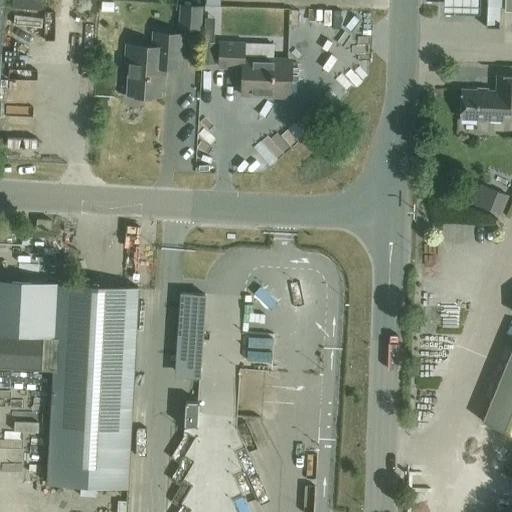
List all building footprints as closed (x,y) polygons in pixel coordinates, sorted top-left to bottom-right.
[(481,0),(445,0),(445,20),(481,21),(481,0)] [(511,0),(487,0),(486,27),(499,28),(500,10),(511,10),(511,0)] [(180,29),(200,31),(201,7),(181,5),(180,29)] [(162,68),(182,69),(184,35),(154,33),(153,47),(127,46),(126,64),(130,64),(128,94),(160,96),(162,68)] [(242,95),(288,96),(288,61),(273,60),(273,58),(244,57),(244,43),(220,42),(220,67),(243,67),(242,95)] [(511,113),(511,76),(497,76),(496,91),(461,89),(460,119),(503,121),(503,113),(511,113)] [(36,229),(50,230),(51,220),(36,219),(36,229)] [(0,279),(0,367),(53,370),(47,483),(127,488),(138,290),(138,287),(0,279)] [(202,342),(205,294),(181,293),(178,341),(202,342)] [(511,347),(482,421),(511,432),(511,347)] [(179,384),(170,387),(176,404),(185,401),(179,384)] [(198,402),(185,402),(184,427),(198,428),(199,402),(198,402)]
